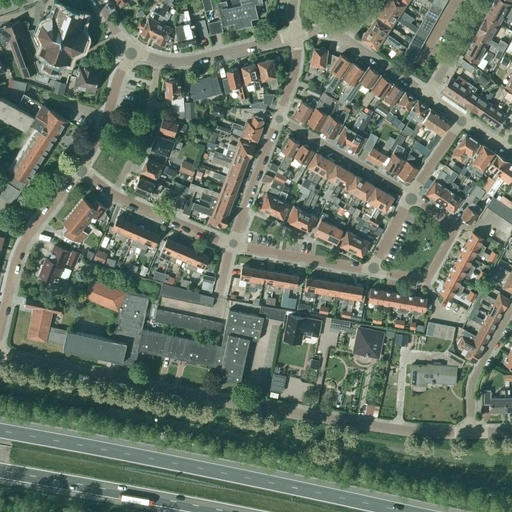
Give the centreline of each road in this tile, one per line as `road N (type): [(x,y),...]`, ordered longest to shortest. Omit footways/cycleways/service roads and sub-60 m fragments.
road 1 (residential): [(471,431),(353,424),(0,355)]
road 2 (motorway): [(402,511),(0,431)]
road 3 (motorway): [(0,474),(207,511)]
road 4 (residential): [(0,332),(25,242),(80,171)]
road 5 (residential): [(373,271),(426,280),(456,225),(410,194)]
road 6 (residential): [(410,194),(278,118)]
road 7 (residential): [(373,271),(231,246)]
road 8 (residential): [(112,195),(142,133),(157,61)]
road 9 (residential): [(294,35),(187,63),(157,61)]
road 10 (residential): [(231,246),(278,118)]
road 11 (residential): [(471,431),(468,391),(511,309)]
road 12 (residential): [(231,246),(112,195)]
road 13 (residential): [(80,171),(131,52)]
